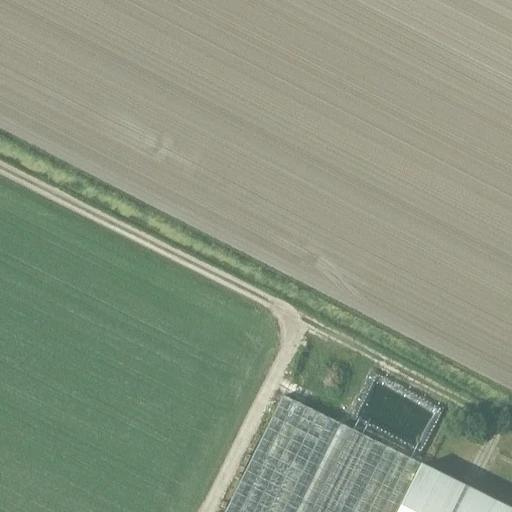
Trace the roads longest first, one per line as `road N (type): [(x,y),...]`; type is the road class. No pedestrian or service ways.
road 1 (track): [(0,169),(288,317),(286,348),(204,511)]
road 2 (track): [(288,317),(492,421),(467,486)]
